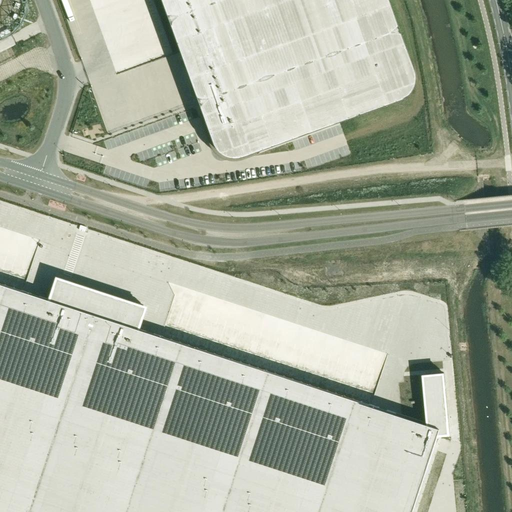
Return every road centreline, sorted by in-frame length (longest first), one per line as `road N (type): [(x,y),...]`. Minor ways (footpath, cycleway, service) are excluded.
road 1 (unclassified): [(0,176),(171,232),(235,244),(511,214)]
road 2 (unclassified): [(511,203),(228,228),(0,162)]
